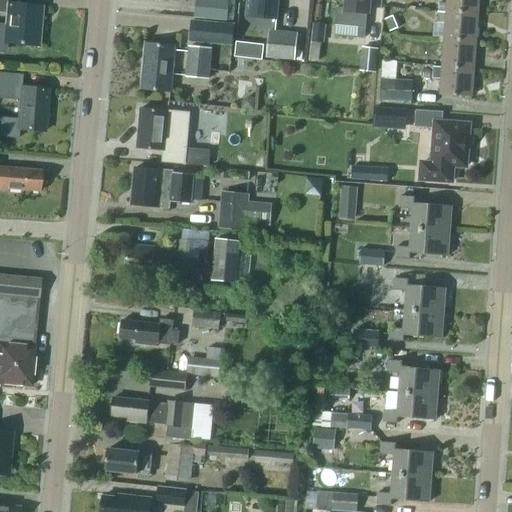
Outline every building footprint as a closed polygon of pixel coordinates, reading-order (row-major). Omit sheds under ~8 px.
[(0,0),(0,10),(7,11),(5,25),(0,24),(0,48),(4,46),(4,42),(37,45),(41,7),(24,6),(24,0),(0,0)] [(197,0),(196,18),(228,21),(230,0),(197,0)] [(248,0),(247,16),(278,19),(279,0),(248,0)] [(344,0),(344,8),(337,8),(336,22),(358,24),(357,37),(365,38),(367,13),(370,13),(370,0),(344,0)] [(478,0),(448,0),(448,3),(440,3),(439,10),(478,13),(478,0)] [(447,23),(446,38),(476,40),(478,13),(439,10),(438,22),(447,23)] [(393,16),(385,19),(391,32),(398,29),(393,16)] [(191,43),(231,47),(233,25),(192,22),(191,43)] [(267,57),(296,60),(298,32),(270,30),(267,57)] [(446,38),(444,66),(474,68),(476,40),(446,38)] [(262,60),(265,44),(237,39),(234,54),(262,60)] [(143,89),(170,92),(174,47),(147,44),(143,89)] [(361,69),(373,71),(376,48),(364,47),(361,69)] [(188,76),(207,78),(210,50),(190,48),(188,76)] [(443,79),(442,94),(472,96),(474,68),(444,66),(443,69),(435,68),(434,78),(443,79)] [(45,131),(48,89),(21,87),(22,75),(0,73),(0,97),(20,99),(18,118),(2,117),(0,135),(18,137),(19,128),(45,131)] [(412,102),(413,81),(382,79),(381,100),(412,102)] [(242,108),(253,109),(255,97),(249,96),(242,101),(242,108)] [(374,124),(386,125),(387,109),(375,108),(374,124)] [(141,109),(138,147),(165,150),(164,160),(185,162),(186,148),(189,113),(169,111),(141,109)] [(432,164),(429,164),(422,163),(421,180),(452,182),(453,166),(466,167),(469,125),(442,123),(442,112),(417,110),(416,127),(435,129),(432,164)] [(186,148),(185,162),(209,164),(210,150),(186,148)] [(364,167),(364,180),(380,181),(380,168),(364,167)] [(39,189),(40,172),(26,171),(26,169),(9,168),(8,170),(0,169),(0,184),(7,185),(7,188),(24,190),(24,188),(39,189)] [(193,200),(195,177),(173,175),(173,173),(167,172),(167,171),(136,168),(133,204),(170,207),(171,200),(186,201),(186,200),(193,200)] [(321,195),(322,179),(307,178),(306,190),(309,194),(321,195)] [(355,188),(342,187),(341,205),(354,206),(355,188)] [(222,191),(219,228),(247,230),(248,220),(271,222),(273,203),(249,202),(250,194),(222,191)] [(415,198),(401,197),(400,209),(413,210),(412,228),(450,231),(452,206),(415,203),(415,198)] [(411,260),(411,254),(448,256),(450,231),(412,228),(410,248),(397,247),(396,259),(411,260)] [(216,238),(211,278),(237,281),(238,277),(249,279),(252,255),(240,254),(241,241),(216,238)] [(129,245),(127,266),(149,268),(148,273),(169,275),(169,276),(187,277),(188,264),(206,265),(208,243),(182,240),(181,254),(171,253),(171,249),(129,245)] [(361,262),(384,264),(385,249),(362,248),(361,262)] [(0,294),(40,298),(41,278),(0,273),(0,294)] [(407,291),(406,308),(443,311),(445,288),(409,285),(409,280),(395,278),(394,290),(407,291)] [(338,303),(338,290),(329,289),(329,303),(338,303)] [(33,347),(37,298),(0,294),(0,386),(11,387),(12,383),(30,385),(33,347)] [(443,311),(406,308),(404,329),(391,328),(390,339),(405,341),(405,335),(441,337),(443,311)] [(192,326),(219,329),(220,315),(194,312),(192,326)] [(226,321),(246,324),(247,317),(227,315),(226,321)] [(175,320),(174,320),(161,318),(160,324),(124,319),(122,338),(136,340),(136,343),(158,346),(158,344),(172,345),(172,343),(179,344),(181,331),(174,330),(175,320)] [(354,344),(378,346),(379,331),(355,330),(354,344)] [(351,365),(352,351),(342,350),(341,364),(351,365)] [(221,362),(189,359),(187,373),(219,376),(221,362)] [(439,369),(403,366),(403,360),(389,359),(388,371),(401,372),(400,391),(437,394),(439,369)] [(149,386),(186,391),(188,374),(151,369),(149,386)] [(327,387),(319,386),(316,410),(324,411),(327,387)] [(329,396),(349,398),(350,390),(330,388),(329,396)] [(398,410),(385,410),(384,421),(399,422),(399,417),(435,419),(437,394),(400,391),(398,410)] [(150,401),(115,398),(113,416),(128,418),(128,422),(148,424),(148,423),(167,425),(167,426),(181,427),(184,403),(169,401),(168,404),(150,402),(150,401)] [(331,427),(370,429),(371,416),(348,414),(332,413),(331,427)] [(314,449),(335,451),(337,429),(317,427),(314,449)] [(13,432),(0,430),(0,473),(8,474),(13,432)] [(205,456),(206,444),(194,442),(193,454),(205,456)] [(395,454),(394,473),(431,476),(433,452),(397,449),(397,443),(382,442),(382,453),(395,454)] [(189,483),(194,447),(170,444),(166,480),(189,483)] [(248,459),(249,449),(209,446),(208,455),(248,459)] [(138,473),(150,474),(152,455),(140,454),(140,453),(109,449),(107,470),(138,474),(138,473)] [(295,454),(255,450),(253,460),(294,465),(295,454)] [(431,476),(394,473),(392,493),(379,492),(378,504),(393,505),(393,499),(429,501),(431,476)] [(157,504),(185,507),(187,490),(159,486),(157,504)] [(357,511),(358,496),(317,493),(316,509),(333,510),(357,511)] [(104,496),(101,511),(150,511),(152,498),(120,495),(120,498),(104,496)]
